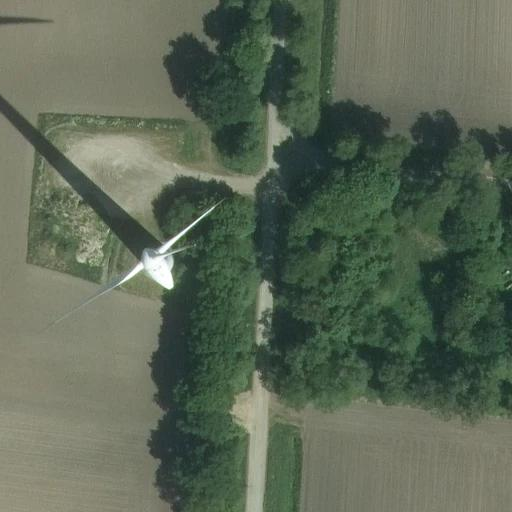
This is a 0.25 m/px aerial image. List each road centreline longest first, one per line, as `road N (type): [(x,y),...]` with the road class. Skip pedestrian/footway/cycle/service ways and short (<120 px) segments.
road 1 (track): [(278,0),(245,511)]
road 2 (track): [(264,187),(207,181),(129,152),(80,149),(69,176),(83,208),(151,195)]
road 3 (unclassified): [(269,149),(511,178)]
